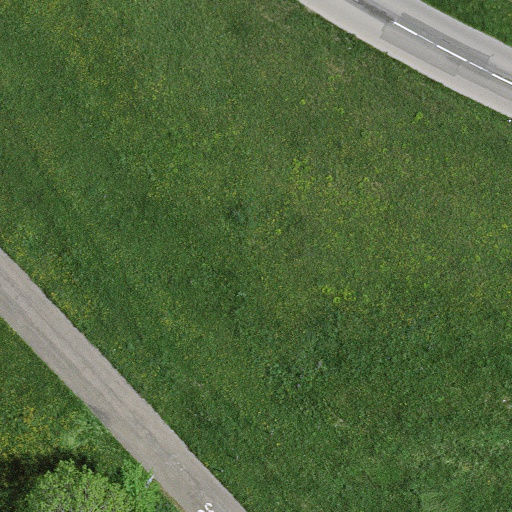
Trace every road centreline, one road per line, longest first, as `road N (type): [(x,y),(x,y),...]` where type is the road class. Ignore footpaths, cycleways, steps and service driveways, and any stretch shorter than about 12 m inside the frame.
road 1 (unclassified): [(0,292),(205,511)]
road 2 (secondary): [(511,86),(353,0)]
